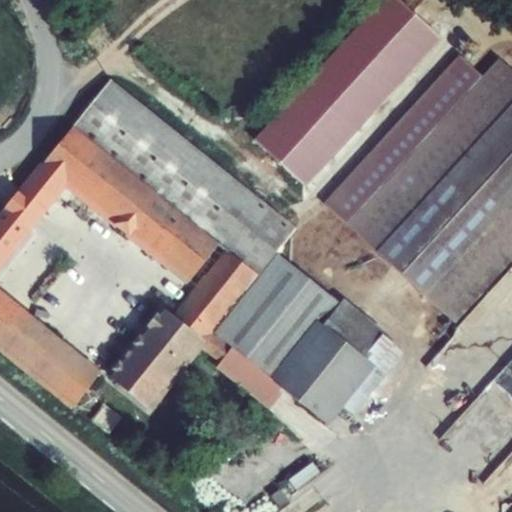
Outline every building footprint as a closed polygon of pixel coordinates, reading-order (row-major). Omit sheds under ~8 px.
[(381,0),(252,138),(304,188),(443,40),(400,0),(381,0)] [(511,55),(484,34),(328,231),(446,324),(460,307),(408,265),(511,132),(511,55)] [(105,87),(73,128),(260,277),(278,256),(275,254),(290,234),(105,87)] [(0,347),(74,407),(100,376),(0,296),(0,270),(68,186),(200,291),(175,322),(163,313),(110,378),(150,410),(202,347),(260,277),(73,128),(0,217),(0,347)] [(511,240),(511,132),(408,265),(460,307),(511,240)] [(299,272),(278,256),(260,277),(202,347),(224,364),(299,272)] [(400,351),(299,272),(224,364),(219,370),(302,438),(332,398),(352,414),(400,351)]
